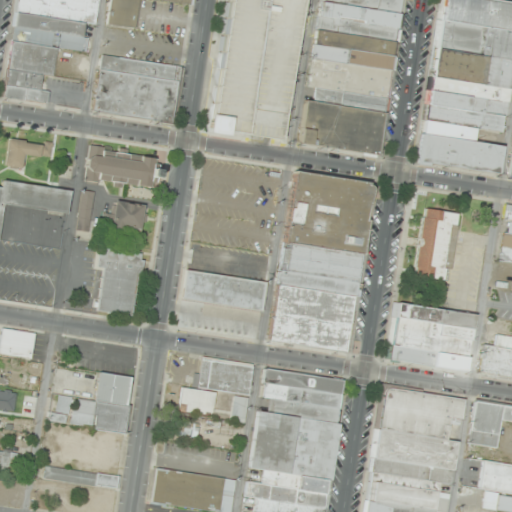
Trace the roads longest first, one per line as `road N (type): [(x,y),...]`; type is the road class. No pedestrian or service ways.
road 1 (residential): [(0,112),(511,192)]
road 2 (residential): [(511,394),(0,315)]
road 3 (tertiary): [(211,0),(133,511)]
road 4 (tertiary): [(342,511),(420,0)]
